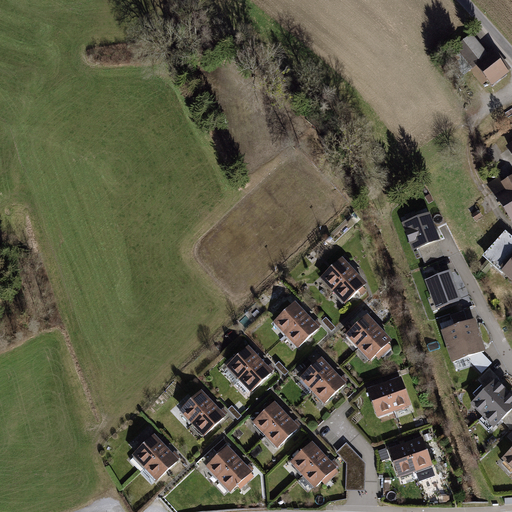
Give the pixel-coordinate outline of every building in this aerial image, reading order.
[(472,36),(455,48),(471,71),(488,59),(486,55),(472,36)] [(492,51),(486,55),(488,59),(470,71),(481,87),(488,82),(491,87),(508,75),(492,51)] [(511,170),(488,186),(511,224),(511,170)] [(429,214),(401,225),(412,252),(439,242),(429,214)] [(502,275),(511,264),(511,238),(506,233),(483,259),(502,275)] [(344,258),(321,279),(333,292),(355,272),(344,258)] [(511,264),(502,275),(511,284),(511,264)] [(355,272),(333,292),(343,304),(366,284),(355,272)] [(450,272),(425,280),(435,309),(460,300),(450,272)] [(297,301),(273,324),(284,336),(308,313),(297,301)] [(308,313),(284,336),(296,348),(320,325),(308,313)] [(367,313),(342,335),(356,350),(381,327),(367,313)] [(448,344),(480,335),(474,317),(443,326),(448,344)] [(381,327),(356,350),(369,365),(394,342),(381,327)] [(454,362),(485,353),(480,335),(448,344),(454,362)] [(248,345),(224,369),(236,381),(260,357),(248,345)] [(260,357),(236,381),(248,393),(272,370),(260,357)] [(322,359),(302,377),(315,391),(335,373),(322,359)] [(335,373),(315,391),(328,405),(348,387),(335,373)] [(411,405),(400,377),(384,383),(395,411),(411,405)] [(482,413),(505,390),(492,377),(469,400),(482,413)] [(395,411),(384,383),(367,390),(378,418),(395,411)] [(180,411),(194,424),(215,403),(201,390),(180,411)] [(496,426),(511,409),(511,396),(505,390),(482,413),(496,426)] [(277,402),(252,424),(264,437),(288,415),(277,402)] [(194,424),(207,437),(228,416),(215,403),(194,424)] [(288,415),(264,437),(275,450),(300,428),(288,415)] [(155,434),(132,457),(144,470),(168,447),(155,434)] [(432,466),(421,437),(404,444),(415,472),(432,466)] [(217,480),(241,455),(228,443),(204,467),(217,480)] [(304,476),(324,456),(312,443),(291,463),(304,476)] [(346,444),(336,453),(346,464),(346,492),(355,492),(365,492),(366,464),(361,459),(346,444)] [(415,472),(404,444),(387,451),(398,479),(415,472)] [(168,447),(144,470),(156,482),(180,459),(168,447)] [(511,468),(511,448),(502,458),(511,468)] [(230,493),(254,468),(241,455),(217,480),(230,493)] [(317,489),(337,469),(324,456),(304,476),(317,489)]
